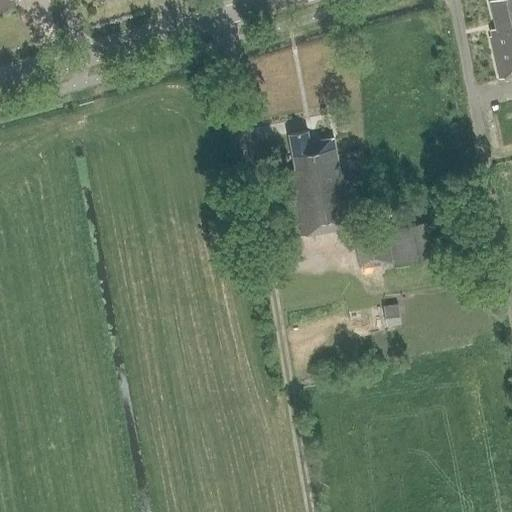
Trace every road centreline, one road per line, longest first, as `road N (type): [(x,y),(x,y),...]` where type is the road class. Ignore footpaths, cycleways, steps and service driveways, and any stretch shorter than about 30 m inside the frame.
road 1 (track): [(311,511),(222,20)]
road 2 (track): [(450,0),(511,361)]
road 3 (tertiary): [(0,81),(290,0)]
